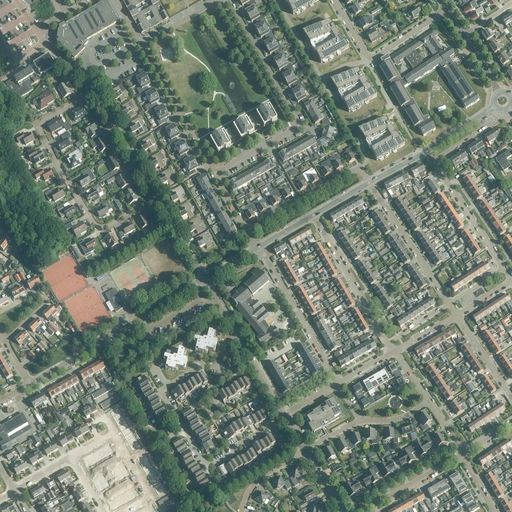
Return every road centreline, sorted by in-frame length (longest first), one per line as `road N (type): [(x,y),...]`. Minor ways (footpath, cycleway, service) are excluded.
road 1 (residential): [(284,416),(209,464),(162,395),(198,367),(219,368),(231,325)]
road 2 (residential): [(153,198),(99,230),(65,179),(38,124),(92,93)]
road 3 (residential): [(214,174),(299,125),(227,0)]
road 4 (unclassified): [(29,384),(204,278)]
road 5 (residential): [(336,384),(258,246)]
road 6 (residential): [(333,0),(368,57),(444,9)]
road 7 (residential): [(388,344),(313,215)]
road 8 (residential): [(214,174),(141,44)]
road 9 (residential): [(247,231),(359,167),(368,183)]
road 10 (residential): [(449,304),(368,183)]
road 11 (residential): [(503,268),(433,161)]
road 12 (residential): [(153,198),(92,93)]
